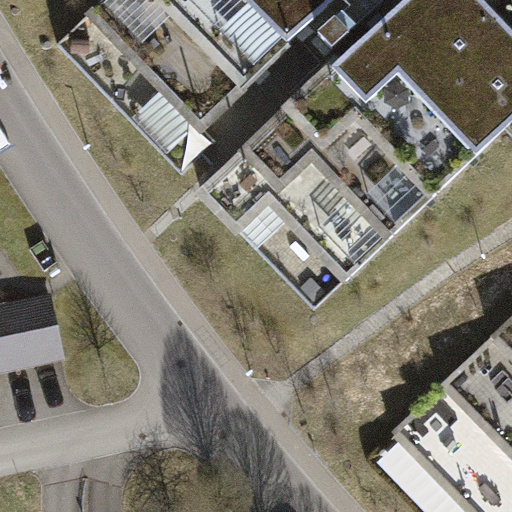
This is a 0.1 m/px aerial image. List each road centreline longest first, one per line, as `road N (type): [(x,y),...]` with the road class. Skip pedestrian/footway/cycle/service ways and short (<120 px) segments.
road 1 (residential): [(0,98),(107,271),(211,405)]
road 2 (residential): [(211,405),(0,456)]
road 3 (residential): [(211,405),(312,511)]
